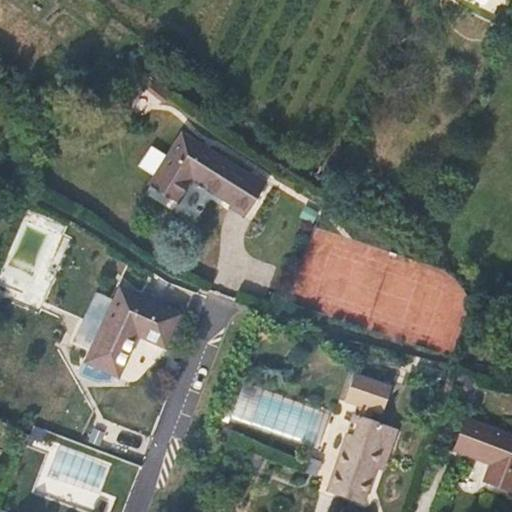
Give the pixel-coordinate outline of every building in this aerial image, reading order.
[(248,176),(181,134),(151,181),(177,199),(190,179),(238,207),(246,212),(264,180),(252,172),(248,176)] [(117,284),(84,361),(118,376),(135,335),(162,346),(176,311),(117,284)] [(349,373),(341,401),(357,408),(354,417),(350,417),(328,487),(363,500),(380,447),(387,450),(393,430),(366,421),(369,411),(379,413),(388,386),(349,373)] [(511,436),(465,420),(455,449),(488,462),(482,480),(511,491),(511,436)] [(46,430),(37,426),(32,436),(41,440),(46,430)]
